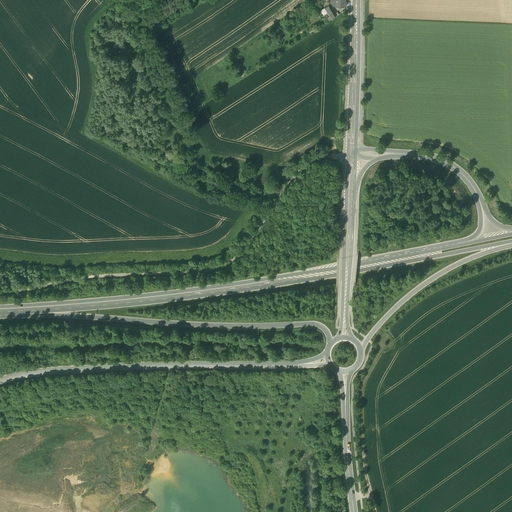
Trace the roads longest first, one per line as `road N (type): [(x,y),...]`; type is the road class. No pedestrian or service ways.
road 1 (primary): [(31,310),(197,294),(461,247)]
road 2 (track): [(0,292),(233,259),(302,164),(351,154)]
road 3 (primary): [(31,310),(165,323),(311,322),(331,341)]
road 4 (track): [(292,179),(202,158),(169,72),(129,0)]
road 5 (primary): [(361,349),(422,286),(511,240)]
road 6 (track): [(375,511),(360,386),(379,351)]
road 7 (secondary): [(351,154),(356,0)]
road 8 (secondary): [(344,336),(350,191)]
road 9 (secondary): [(355,511),(345,370)]
